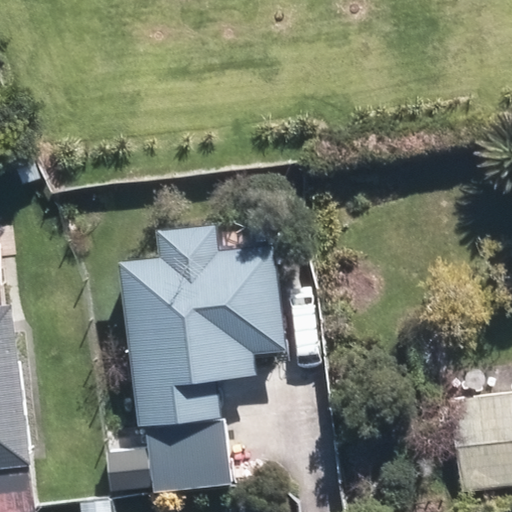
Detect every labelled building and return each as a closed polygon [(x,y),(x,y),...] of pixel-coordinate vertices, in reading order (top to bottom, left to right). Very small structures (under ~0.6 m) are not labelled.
[(171,260),(135,264),(150,406),(216,399),(212,371),(257,366),(254,342),(284,339),(274,249),(222,255),(220,230),(168,235),(171,260)] [(17,310),(0,311),(0,504),(33,502),(17,310)] [(336,511),(329,362),(277,365),(278,401),(243,403),(246,466),(306,463),(308,511),(336,511)] [(511,399),(464,404),(471,483),(511,479),(511,399)] [(220,424),(154,431),(160,488),(226,481),(220,424)] [(112,511),(113,501),(89,501),(89,511),(112,511)]
